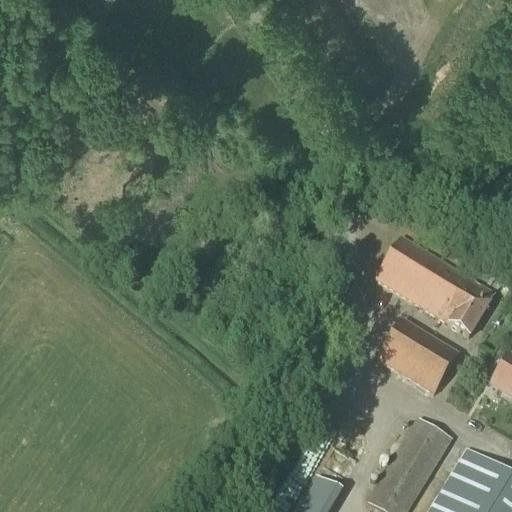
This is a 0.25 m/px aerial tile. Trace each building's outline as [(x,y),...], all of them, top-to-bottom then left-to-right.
[(467,341),(493,299),(399,241),(373,283),(467,341)] [(431,400),(457,359),(400,323),(374,365),(431,400)] [(511,401),(511,362),(505,359),(488,387),(511,401)] [(371,511),(408,511),(451,444),(415,422),(363,507),(371,511)] [(511,511),(511,481),(464,452),(427,511),(511,511)] [(330,511),(341,496),(312,480),(293,511),(330,511)]
